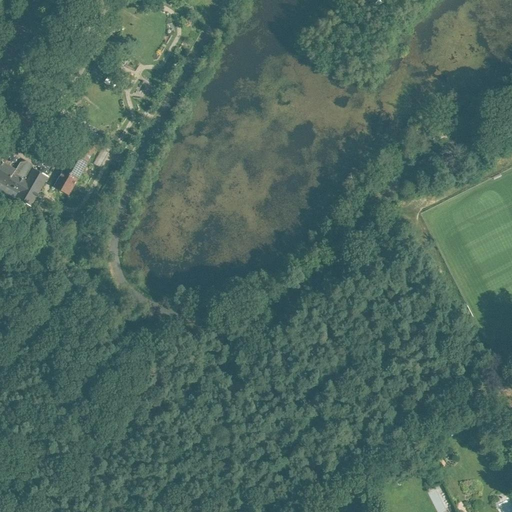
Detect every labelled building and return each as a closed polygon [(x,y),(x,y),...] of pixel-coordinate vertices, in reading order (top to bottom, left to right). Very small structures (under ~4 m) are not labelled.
[(12,98),(15,100),(11,107),(10,107),(0,124),(27,139),(37,122),(41,114),(46,106),(17,89),(12,98)] [(59,92),(53,101),(59,104),(64,95),(59,92)] [(73,153),(72,153),(62,171),(63,171),(54,187),(69,196),(78,180),(79,180),(89,162),(88,162),(97,146),(82,137),(73,153)] [(48,151),(50,147),(49,143),(45,140),(41,142),(38,146),(40,150),(44,152),(48,151)] [(0,187),(2,188),(15,196),(15,197),(31,206),(48,177),(34,169),(32,164),(26,161),(21,162),(16,170),(0,160),(0,187)] [(0,190),(0,195),(13,203),(15,199),(0,190)]
